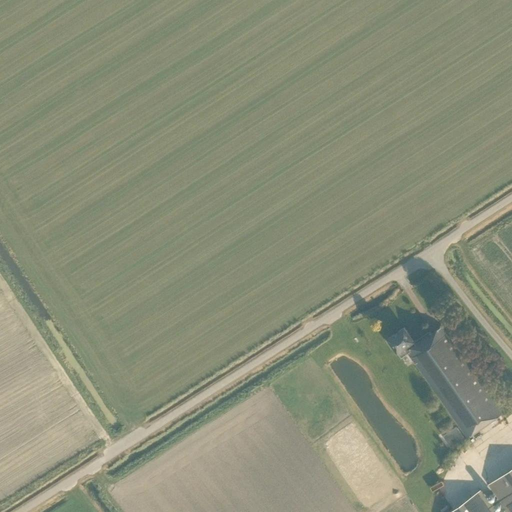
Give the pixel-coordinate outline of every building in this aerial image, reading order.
[(463,324),(459,318),(454,320),(459,327),(463,324)] [(430,331),(415,342),(414,340),(405,327),(404,326),(404,327),(398,331),(394,334),(389,338),(388,338),(388,339),(389,340),(387,341),(392,348),(394,346),(397,351),(397,352),(398,351),(404,347),(468,437),(503,413),(442,326),(432,333),(430,331)] [(465,437),(457,426),(443,435),(451,447),(465,437)] [(511,511),(511,467),(490,484),(509,511),(511,511)] [(496,511),(480,490),(448,511),(496,511)]
